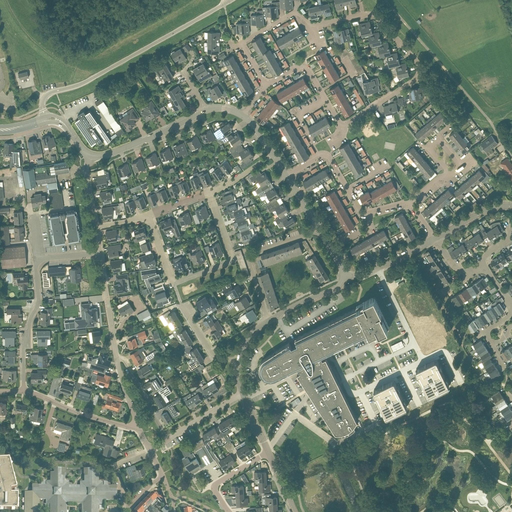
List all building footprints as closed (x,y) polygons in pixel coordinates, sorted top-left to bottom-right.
[(279,0),(281,8),(286,8),(286,9),(293,8),(292,0),(279,0)] [(318,0),(319,6),(321,13),(324,12),(325,16),(331,14),(329,3),(323,5),(323,3),(321,3),(320,0),(318,0)] [(334,0),(337,10),(343,8),(343,5),(346,4),(345,0),(334,0)] [(263,10),(263,17),(271,16),(272,17),(279,16),(277,2),(271,2),(272,6),(262,7),(263,10)] [(321,13),(319,6),(316,7),(316,6),(309,8),(312,19),(318,17),(317,13),(321,13)] [(252,25),(257,24),(257,26),(264,25),(263,17),(263,10),(257,11),(257,14),(251,15),(252,25)] [(243,23),(236,24),(237,28),(237,33),(242,33),(243,34),(250,33),(248,18),(242,19),(243,23)] [(369,34),(372,34),(371,28),(371,26),(370,22),(359,24),(362,35),(367,34),(367,35),(369,35),(369,34)] [(299,27),(295,30),(300,38),(304,36),(299,27)] [(348,51),(351,50),(349,47),(348,40),(351,39),(348,28),(342,29),(344,41),(346,48),(348,51)] [(344,41),(342,29),(334,31),(337,44),(342,42),(342,41),(344,41)] [(295,30),(290,32),(295,41),(300,38),(295,30)] [(209,39),(209,43),(219,43),(220,32),(208,32),(208,39),(209,39)] [(290,32),(286,35),(291,44),(295,41),(290,32)] [(378,45),(381,44),(380,38),(380,37),(379,32),(372,34),(369,35),(371,46),(376,44),(376,46),(378,45)] [(286,35),(281,37),(286,46),(291,44),(286,35)] [(263,41),(260,37),(251,42),(254,46),(263,41)] [(286,46),(281,37),(277,40),(282,49),(286,46)] [(265,46),(263,41),(254,46),(257,51),(265,46)] [(219,43),(209,43),(209,46),(208,46),(208,52),(219,52),(219,43)] [(385,56),(387,56),(391,55),(391,54),(389,48),(390,48),(389,47),(388,43),(381,44),(378,45),(380,56),(385,55),(385,56)] [(188,51),(191,49),(187,44),(184,47),(172,54),(176,60),(179,58),(181,61),(186,58),(183,52),(187,50),(188,51)] [(268,50),(265,46),(257,51),(259,55),(268,50)] [(272,54),(270,49),(261,54),(264,59),(272,54)] [(315,55),(318,60),(327,54),(324,50),(315,55)] [(397,66),(400,65),(398,59),(399,59),(398,57),(398,58),(397,53),(391,54),(391,55),(387,56),(389,67),(394,65),(395,66),(396,66),(397,66)] [(275,58),(272,54),(264,59),(266,63),(275,58)] [(318,60),(320,64),(329,59),(327,54),(318,60)] [(224,60),(227,65),(235,60),(233,55),(224,60)] [(194,69),(197,75),(207,69),(203,63),(206,62),(204,58),(200,60),(202,64),(194,69)] [(278,62),(275,58),(266,63),(269,67),(278,62)] [(320,64),(323,69),(332,63),(329,59),(320,64)] [(227,65),(229,69),(238,64),(235,60),(227,65)] [(280,67),(278,62),(269,67),(271,72),(280,67)] [(323,69),(326,73),(334,68),(332,63),(323,69)] [(400,65),(397,66),(396,66),(398,76),(402,75),(403,78),(404,78),(404,76),(409,75),(407,69),(408,69),(408,68),(407,68),(406,63),(400,65)] [(166,64),(155,70),(161,79),(163,77),(166,82),(173,77),(166,64)] [(227,72),(229,75),(232,74),(240,68),(238,64),(229,69),(228,70),(228,71),(227,72)] [(207,69),(197,75),(201,82),(207,78),(207,79),(212,76),(209,71),(212,69),(211,67),(207,69)] [(283,71),(280,67),(271,72),(274,76),(283,71)] [(232,74),(234,78),(243,73),(240,68),(232,74)] [(326,73),(328,77),(337,72),(334,68),(326,73)] [(18,74),(20,80),(29,77),(27,71),(18,74)] [(337,72),(328,77),(331,82),(340,77),(337,72)] [(234,78),(237,82),(246,77),(243,73),(234,78)] [(237,82),(239,87),(248,82),(246,77),(237,82)] [(304,78),(299,80),(304,89),(309,86),(304,78)] [(372,80),(369,81),(372,92),(379,90),(378,84),(379,83),(378,78),(371,79),(372,80)] [(299,80),(295,83),(300,92),(304,89),(299,80)] [(372,92),(369,81),(363,82),(365,93),(372,92)] [(239,87),(242,91),(251,86),(248,82),(239,87)] [(295,83),(290,86),(295,94),(300,92),(295,83)] [(330,89),(332,94),(341,89),(338,84),(330,89)] [(212,92),(209,94),(213,100),(223,94),(221,92),(219,89),(220,88),(218,85),(211,89),(212,92)] [(169,99),(171,102),(184,94),(179,86),(169,91),(172,97),(169,99)] [(251,86),(242,91),(245,96),(253,91),(251,86)] [(290,86),(286,88),(291,97),(295,94),(290,86)] [(411,94),(409,94),(410,98),(413,97),(413,100),(424,97),(422,87),(417,88),(413,88),(413,89),(410,90),(411,94)] [(286,88),(281,91),(286,100),(289,98),(290,99),(292,98),(291,97),(286,88)] [(332,94),(335,98),(344,93),(341,89),(332,94)] [(286,100),(281,91),(277,93),(282,102),(286,100)] [(335,98),(337,103),(346,98),(344,93),(335,98)] [(184,94),(171,102),(176,111),(185,105),(182,100),(186,98),(184,94)] [(272,98),(269,102),(277,108),(280,104),(272,98)] [(337,103),(340,107),(349,102),(346,98),(337,103)] [(403,104),(402,98),(398,98),(399,102),(391,104),(391,105),(384,106),(386,115),(398,112),(397,107),(399,107),(403,104)] [(143,115),(147,120),(151,118),(151,119),(154,117),(160,114),(152,103),(150,102),(145,106),(144,108),(145,110),(145,114),(143,115)] [(269,102),(266,106),(274,112),(277,108),(269,102)] [(340,107),(342,112),(351,107),(349,102),(340,107)] [(266,106),(262,110),(270,116),(274,112),(266,106)] [(351,107),(342,112),(345,116),(354,111),(351,107)] [(124,124),(126,128),(127,127),(128,129),(129,130),(133,127),(132,126),(135,124),(134,122),(139,118),(133,109),(128,112),(127,112),(123,115),(125,118),(121,120),(124,124)] [(78,115),(80,118),(76,120),(93,144),(98,141),(100,144),(104,141),(106,144),(111,141),(90,111),(86,113),(84,110),(78,115)] [(262,110),(259,114),(267,120),(270,116),(262,110)] [(441,112),(437,115),(442,122),(446,119),(441,112)] [(267,120),(259,114),(256,118),(264,124),(267,120)] [(437,115),(432,119),(438,126),(442,122),(437,115)] [(326,117),(322,120),(327,128),(331,126),(326,117)] [(118,129),(115,131),(118,135),(124,131),(116,119),(113,122),(118,129)] [(432,119),(428,123),(434,129),(438,126),(432,119)] [(322,120),(317,122),(322,131),(327,128),(322,120)] [(280,126),(283,131),(291,126),(289,121),(280,126)] [(317,122),(313,125),(318,134),(322,131),(317,122)] [(221,140),(231,133),(231,132),(231,133),(229,131),(233,128),(229,123),(221,129),(223,131),(219,136),(221,140)] [(428,123),(424,126),(430,133),(434,129),(428,123)] [(318,134),(313,125),(308,127),(314,136),(318,134)] [(283,131),(285,135),(294,130),(291,126),(283,131)] [(424,126),(420,130),(426,136),(430,133),(424,126)] [(201,135),(204,140),(205,143),(212,140),(212,141),(216,139),(211,129),(207,131),(208,132),(201,135)] [(285,135),(288,140),(297,134),(294,130),(285,135)] [(426,136),(420,130),(416,133),(421,140),(426,136)] [(449,136),(453,140),(460,134),(456,130),(449,136)] [(230,140),(232,143),(241,137),(237,132),(233,135),(231,133),(221,140),(222,139),(225,142),(230,140)] [(288,140),(290,144),(299,139),(297,134),(288,140)] [(453,140),(456,144),(463,138),(460,134),(453,140)] [(42,138),(43,143),(44,147),(48,146),(48,148),(51,147),(56,146),(53,137),(50,138),(49,135),(43,137),(43,138),(42,138)] [(481,144),(486,152),(498,144),(492,135),(485,141),(481,144)] [(193,138),(194,139),(188,142),(192,150),(198,146),(199,148),(202,146),(197,136),(193,138)] [(230,150),(232,154),(242,147),(240,145),(244,142),(241,137),(232,143),(234,145),(230,150)] [(456,144),(460,148),(467,143),(469,141),(465,137),(463,138),(456,144)] [(290,144),(293,148),(302,143),(299,139),(290,144)] [(28,141),(28,142),(29,147),(30,155),(35,154),(34,152),(41,150),(39,141),(36,142),(36,140),(29,141),(28,141)] [(177,156),(182,154),(183,157),(188,154),(186,149),(184,142),(173,146),(177,156)] [(20,150),(12,149),(13,144),(5,143),(4,153),(11,154),(10,167),(22,165),(21,155),(20,155),(20,150)] [(293,148),(296,153),(304,148),(302,143),(293,148)] [(339,148),(342,152),(351,147),(348,143),(339,148)] [(467,143),(460,148),(463,153),(470,147),(467,143)] [(241,155),(242,158),(251,152),(247,147),(243,150),(242,147),(232,154),(235,157),(241,155)] [(342,152),(345,157),(353,152),(351,147),(342,152)] [(407,152),(410,157),(417,151),(413,147),(407,152)] [(166,149),(166,150),(159,153),(161,158),(163,161),(169,158),(170,160),(173,158),(169,148),(166,149)] [(296,153),(298,157),(307,152),(304,148),(296,153)] [(410,157),(414,161),(421,155),(417,151),(410,157)] [(251,152),(242,158),(244,160),(240,165),(243,169),(252,162),(250,160),(254,157),(251,152)] [(307,152),(298,157),(299,160),(298,161),(299,162),(300,162),(301,162),(309,157),(307,152)] [(345,157),(347,161),(356,156),(353,152),(345,157)] [(146,158),(148,163),(149,166),(156,164),(156,165),(160,164),(156,153),(152,154),(153,155),(146,158)] [(414,161),(417,165),(424,159),(421,155),(414,161)] [(347,161),(350,166),(358,161),(356,156),(347,161)] [(132,163),(135,171),(142,169),(142,170),(146,169),(142,158),(138,160),(139,161),(132,163)] [(511,164),(508,158),(501,163),(511,178),(511,164)] [(417,165),(421,169),(428,164),(424,159),(417,165)] [(225,169),(228,173),(233,170),(230,165),(227,161),(224,164),(223,162),(218,165),(222,171),(225,169)] [(350,166),(352,170),(361,165),(358,161),(350,166)] [(68,162),(33,167),(36,184),(56,181),(55,173),(69,171),(68,162)] [(118,168),(121,176),(127,174),(128,175),(132,174),(128,163),(124,165),(124,166),(118,168)] [(421,169),(425,173),(431,168),(428,164),(421,169)] [(215,170),(212,172),(217,180),(223,177),(220,172),(222,171),(218,165),(214,168),(215,170)] [(361,165),(352,170),(355,174),(354,175),(356,179),(363,175),(361,171),(363,169),(361,165)] [(16,167),(20,186),(24,186),(21,167),(16,167)] [(33,167),(22,169),(25,186),(36,185),(36,184),(33,167)] [(431,168),(425,173),(428,178),(435,172),(431,168)] [(326,169),(321,172),(326,180),(331,178),(326,169)] [(479,170),(475,174),(481,180),(483,183),(490,177),(485,171),(482,173),(479,170)] [(201,180),(198,174),(197,172),(193,174),(194,178),(190,179),(194,188),(200,186),(198,181),(201,180)] [(203,172),(198,174),(201,180),(204,179),(206,184),(212,182),(208,172),(204,174),(203,172)] [(258,179),(259,182),(268,177),(265,172),(260,174),(259,172),(254,175),(252,172),(248,175),(249,177),(248,178),(250,182),(251,181),(258,179)] [(321,172),(317,174),(322,183),(326,180),(321,172)] [(97,176),(98,183),(97,183),(98,188),(108,186),(107,179),(110,178),(109,173),(97,176)] [(317,174),(312,177),(317,186),(322,183),(317,174)] [(475,174),(471,177),(477,184),(481,180),(475,174)] [(255,190),(257,194),(259,193),(268,187),(267,184),(271,182),(268,177),(259,182),(261,185),(256,189),(255,190)] [(312,177),(308,179),(313,188),(317,186),(312,177)] [(471,177),(467,181),(472,187),(473,187),(475,189),(479,186),(477,184),(471,177)] [(313,188),(308,179),(303,182),(308,191),(313,188)] [(500,179),(497,182),(503,189),(506,186),(500,179)] [(182,180),(177,182),(180,190),(183,189),(184,192),(190,190),(187,181),(183,182),(182,180)] [(392,180),(387,183),(392,192),(397,189),(397,190),(401,188),(397,181),(393,183),(392,180)] [(467,181),(463,184),(468,191),(472,187),(467,181)] [(57,182),(47,183),(49,193),(58,192),(57,182)] [(180,190),(177,182),(172,184),(173,186),(169,188),(172,197),(178,194),(177,191),(180,190)] [(387,183),(383,185),(388,194),(392,192),(387,183)] [(463,184),(459,188),(464,194),(466,197),(470,193),(468,191),(463,184)] [(383,185),(378,188),(383,197),(388,194),(383,185)] [(266,199),(268,197),(277,192),(274,187),(270,190),(268,187),(259,193),(261,196),(264,196),(266,199)] [(222,204),(226,203),(234,200),(232,194),(238,192),(236,188),(221,193),(222,193),(223,193),(225,198),(224,200),(221,201),(221,200),(220,200),(222,204)] [(378,188),(374,190),(379,199),(383,197),(378,188)] [(459,188),(454,192),(460,198),(464,194),(459,188)] [(155,191),(158,198),(161,197),(163,201),(169,198),(165,189),(161,191),(160,189),(155,191)] [(448,189),(444,193),(450,200),(454,196),(448,189)] [(101,196),(102,196),(103,203),(108,202),(112,201),(110,194),(112,194),(111,190),(100,192),(101,196)] [(325,195),(328,200),(337,195),(334,190),(325,195)] [(374,190),(370,193),(373,200),(375,202),(379,199),(374,190)] [(151,192),(151,194),(147,196),(151,205),(157,203),(156,200),(158,198),(155,191),(151,192)] [(369,202),(364,194),(362,191),(358,193),(360,196),(359,196),(361,198),(363,203),(365,205),(369,202)] [(369,191),(364,194),(369,202),(373,200),(370,193),(369,191)] [(266,205),(268,208),(278,202),(276,200),(280,197),(277,192),(268,197),(266,199),(268,202),(266,205)] [(39,205),(39,203),(46,202),(45,195),(41,196),(41,193),(34,194),(35,197),(31,197),(32,206),(39,205)] [(444,193),(440,197),(446,203),(450,200),(444,193)] [(328,200),(330,204),(339,199),(337,195),(328,200)] [(139,196),(134,198),(137,206),(140,205),(141,208),(147,206),(143,196),(139,198),(139,196)] [(440,197),(436,200),(442,207),(446,203),(440,197)] [(137,206),(134,198),(129,200),(130,202),(126,203),(129,213),(135,210),(134,207),(137,206)] [(226,215),(230,213),(229,213),(238,210),(236,205),(242,203),(240,198),(234,200),(226,203),(228,208),(228,210),(225,211),(224,210),(226,215)] [(330,204),(333,209),(342,204),(339,199),(330,204)] [(436,200),(432,204),(437,210),(442,207),(436,200)] [(275,214),(278,213),(287,208),(283,202),(279,205),(278,202),(268,208),(270,212),(273,211),(275,214)] [(333,209),(336,213),(344,208),(342,204),(333,209)] [(432,204),(428,207),(433,214),(437,210),(432,204)] [(117,205),(102,208),(102,212),(104,211),(105,219),(113,217),(112,210),(116,209),(118,213),(121,212),(120,209),(120,208),(118,208),(117,205)] [(202,208),(195,210),(198,219),(205,216),(206,218),(209,216),(205,206),(202,207),(202,208)] [(0,213),(7,213),(7,216),(14,215),(14,223),(22,222),(21,211),(9,212),(9,207),(0,208),(0,213)] [(235,216),(237,221),(246,218),(246,219),(249,218),(251,217),(250,212),(247,213),(245,207),(238,210),(229,213),(230,213),(231,218),(232,218),(231,216),(234,215),(235,216)] [(433,214),(428,207),(423,211),(429,217),(433,214)] [(275,220),(277,224),(287,218),(285,215),(290,213),(287,208),(278,213),(279,216),(275,220)] [(336,213),(338,218),(347,213),(344,208),(336,213)] [(59,221),(58,213),(50,214),(50,217),(48,217),(50,227),(52,226),(53,232),(51,232),(52,241),(54,241),(55,244),(65,242),(64,238),(68,237),(68,242),(78,240),(78,237),(80,237),(79,228),(77,228),(76,222),(78,222),(76,213),(74,213),(74,210),(66,211),(67,220),(66,220),(68,233),(67,233),(67,236),(65,236),(64,236),(64,234),(62,234),(60,221),(59,221)] [(185,213),(185,214),(178,217),(181,225),(188,222),(189,224),(192,222),(188,212),(185,213)] [(338,218),(341,222),(350,217),(347,213),(338,218)] [(395,217),(398,222),(405,218),(402,213),(395,217)] [(341,222),(343,227),(352,221),(350,217),(341,222)] [(170,218),(161,222),(162,227),(163,227),(165,234),(173,231),(175,232),(177,236),(181,235),(176,223),(173,225),(170,218)] [(239,226),(241,232),(249,229),(253,228),(255,227),(253,222),(251,223),(249,218),(246,219),(246,218),(237,221),(237,222),(233,223),(235,228),(235,227),(238,226),(239,226)] [(287,218),(277,224),(280,227),(286,226),(287,228),(296,223),(293,218),(289,220),(287,218)] [(398,222),(400,227),(408,223),(405,218),(398,222)] [(352,221),(343,227),(346,231),(355,226),(352,221)] [(489,225),(492,229),(497,236),(502,233),(501,230),(503,228),(504,230),(499,221),(497,222),(496,222),(495,222),(494,223),(493,223),(491,224),(490,224),(489,225)] [(400,227),(403,232),(411,227),(408,223),(400,227)] [(14,225),(0,226),(0,244),(10,244),(8,229),(14,228),(14,227),(15,227),(14,225)] [(14,228),(15,239),(24,238),(23,226),(15,227),(14,227),(14,228)] [(135,241),(135,242),(139,241),(143,251),(151,248),(149,242),(146,243),(145,239),(147,238),(144,227),(134,230),(136,235),(133,237),(135,241)] [(403,232),(406,236),(413,232),(411,227),(403,232)] [(249,229),(241,232),(237,233),(238,238),(239,238),(238,237),(241,236),(243,237),(245,242),(244,242),(244,243),(259,237),(257,233),(254,233),(253,228),(249,229)] [(484,228),(481,230),(488,241),(491,239),(491,240),(497,236),(492,229),(487,232),(484,228)] [(117,241),(116,234),(117,233),(117,230),(106,231),(106,235),(107,235),(108,242),(117,241)] [(384,230),(379,232),(383,240),(388,237),(384,230)] [(474,236),(479,244),(484,240),(487,238),(481,230),(478,232),(479,233),(474,236)] [(379,232),(374,235),(379,243),(383,240),(379,232)] [(413,232),(406,236),(408,241),(416,237),(413,232)] [(374,235),(369,238),(374,245),(379,243),(374,235)] [(468,239),(465,241),(471,249),(473,247),(479,244),(474,236),(469,240),(468,239)] [(369,238),(365,240),(369,248),(374,245),(369,238)] [(304,244),(308,251),(311,249),(305,240),(299,242),(293,244),(297,254),(303,252),(300,246),(304,244)] [(365,240),(360,243),(364,251),(369,248),(365,240)] [(463,244),(458,247),(463,254),(468,251),(471,249),(465,241),(462,243),(463,244)] [(209,248),(213,257),(219,254),(220,255),(223,254),(219,242),(215,244),(216,245),(209,248)] [(360,243),(355,246),(359,253),(364,251),(360,243)] [(108,246),(109,250),(110,257),(120,256),(119,251),(122,250),(121,244),(108,246)] [(287,246),(290,256),(297,254),(293,244),(287,246)] [(0,247),(2,268),(26,265),(24,245),(0,247)] [(284,258),(290,256),(287,246),(280,248),(284,258)] [(359,253),(355,246),(350,248),(355,256),(359,253)] [(463,254),(458,247),(455,249),(453,246),(451,246),(447,249),(452,258),(455,256),(457,258),(463,254)] [(277,260),(284,258),(280,248),(274,251),(277,260)] [(197,251),(198,252),(191,255),(190,252),(187,253),(190,261),(193,260),(195,264),(201,261),(202,262),(205,261),(201,249),(197,251)] [(315,255),(311,249),(308,251),(312,256),(306,260),(309,266),(318,260),(315,255)] [(432,252),(430,250),(424,254),(426,256),(424,257),(427,263),(430,261),(437,256),(434,251),(432,252)] [(271,263),(277,260),(274,251),(268,253),(271,263)] [(153,257),(154,256),(153,253),(139,257),(141,261),(142,269),(156,267),(155,263),(156,263),(155,259),(154,259),(153,257)] [(263,258),(265,265),(271,263),(268,253),(261,255),(262,255),(253,258),(257,260),(263,258)] [(503,253),(498,257),(503,264),(508,261),(509,262),(511,260),(508,254),(505,256),(503,253)] [(441,262),(437,256),(430,261),(432,264),(431,265),(430,266),(430,267),(430,268),(430,270),(432,271),(440,266),(439,263),(441,262)] [(183,259),(173,263),(176,269),(178,268),(179,270),(186,267),(186,268),(190,267),(186,257),(182,258),(183,259)] [(503,264),(498,257),(492,260),(494,263),(491,265),(495,270),(498,269),(498,268),(503,264)] [(261,274),(257,260),(253,258),(258,275),(261,283),(271,280),(268,272),(261,274)] [(121,263),(122,263),(122,259),(110,261),(111,265),(112,265),(113,272),(118,271),(122,270),(121,263)] [(318,260),(309,266),(313,271),(322,266),(318,260)] [(72,274),(72,281),(81,280),(80,280),(80,273),(80,268),(71,269),(71,266),(65,267),(66,274),(72,274)] [(325,271),(322,266),(313,271),(316,277),(325,271)] [(442,268),(440,266),(432,271),(433,273),(434,274),(436,275),(438,275),(439,274),(441,276),(448,272),(445,267),(442,268)] [(48,268),(49,276),(66,274),(65,267),(48,268)] [(156,269),(142,271),(143,278),(148,277),(150,283),(162,279),(160,275),(158,275),(157,273),(156,269)] [(328,277),(325,271),(316,277),(320,282),(328,277)] [(47,272),(42,273),(43,281),(43,287),(50,286),(49,277),(47,278),(47,272)] [(448,272),(441,276),(443,279),(440,281),(444,287),(452,281),(451,278),(452,278),(448,272)] [(13,274),(14,279),(16,279),(16,281),(17,282),(18,282),(18,289),(28,288),(27,276),(23,276),(22,276),(22,273),(13,274)] [(127,274),(116,275),(117,280),(121,280),(121,284),(114,285),(115,293),(127,291),(126,285),(129,284),(127,274)] [(483,277),(475,283),(480,291),(488,285),(483,277)] [(263,291),(273,288),(271,280),(261,283),(263,291)] [(475,283),(467,288),(472,296),(480,291),(475,283)] [(222,287),(224,290),(227,295),(230,294),(232,298),(243,292),(238,285),(233,288),(230,284),(222,287)] [(151,286),(143,289),(145,294),(153,291),(151,286)] [(164,286),(154,289),(158,301),(162,300),(164,304),(170,302),(168,298),(170,297),(168,292),(166,293),(164,286)] [(266,299),(276,296),(273,288),(263,291),(266,299)] [(467,288),(459,294),(464,301),(472,296),(467,288)] [(422,294),(409,301),(413,310),(411,311),(431,350),(446,343),(422,294)] [(464,301),(459,294),(451,299),(456,307),(464,301)] [(127,304),(119,305),(119,307),(121,317),(127,315),(127,311),(131,310),(131,307),(136,306),(135,296),(126,298),(127,304)] [(276,296),(266,299),(269,307),(279,304),(276,296)] [(205,309),(206,312),(216,306),(213,301),(209,303),(205,297),(197,302),(201,309),(204,306),(206,308),(205,309)] [(228,307),(229,309),(237,304),(240,309),(250,304),(246,297),(233,304),(232,301),(226,305),(228,307)] [(497,304),(494,306),(499,314),(505,310),(500,303),(504,301),(502,297),(497,300),(497,299),(495,300),(497,304)] [(363,308),(357,311),(358,312),(362,319),(365,318),(369,327),(366,328),(369,333),(372,331),(374,330),(376,333),(377,334),(378,334),(388,329),(389,329),(389,328),(389,327),(382,312),(376,300),(375,299),(374,298),(373,298),(372,298),(371,298),(364,302),(363,302),(363,303),(362,304),(362,305),(363,306),(363,307),(363,308)] [(492,307),(489,310),(494,317),(499,314),(494,306),(491,302),(489,303),(492,307)] [(65,322),(65,323),(65,329),(69,328),(75,327),(82,327),(94,325),(93,321),(97,321),(96,308),(90,309),(89,303),(81,304),(81,305),(81,310),(82,319),(75,320),(75,321),(69,322),(65,322)] [(483,313),(488,321),(494,317),(489,310),(489,309),(486,306),(485,304),(483,305),(484,307),(487,311),(483,313)] [(481,314),(478,317),(483,324),(488,321),(483,313),(481,309),(479,306),(477,308),(481,314)] [(18,323),(22,323),(22,316),(20,316),(20,308),(7,308),(7,313),(11,313),(11,323),(15,323),(18,322),(18,323)] [(41,312),(41,324),(49,324),(49,312),(51,312),(51,308),(45,308),(45,312),(41,312)] [(260,365),(259,368),(259,369),(260,371),(261,373),(262,375),(263,376),(265,378),(268,379),(270,379),(273,379),(276,378),(290,371),(293,370),(294,369),(296,368),(298,368),(300,371),(297,373),(298,375),(308,389),(336,433),(338,433),(341,433),(343,435),(346,434),(350,432),(353,430),(356,428),(354,426),(355,425),(356,424),(356,423),(357,422),(357,420),(326,357),(323,358),(322,356),(368,333),(369,333),(366,328),(369,327),(365,318),(362,319),(358,312),(357,311),(356,308),(295,338),(297,343),(295,345),(292,346),(289,342),(276,351),(274,352),(264,358),(262,360),(261,362),(260,365)] [(148,309),(137,315),(140,320),(151,315),(148,309)] [(242,315),(247,322),(250,320),(251,320),(257,316),(253,309),(246,313),(242,315)] [(169,311),(163,315),(168,324),(171,321),(178,317),(174,311),(171,313),(169,311)] [(476,318),(473,320),(478,328),(483,324),(478,317),(475,313),(473,314),(476,318)] [(210,326),(211,328),(218,325),(220,323),(218,320),(215,321),(214,319),(213,320),(211,316),(204,321),(206,324),(205,325),(206,327),(208,327),(210,326)] [(478,328),(473,320),(470,316),(468,318),(471,321),(467,324),(472,331),(478,328)] [(172,330),(174,333),(180,328),(179,326),(182,324),(178,317),(171,321),(175,327),(172,330)] [(218,325),(211,328),(213,331),(210,333),(212,336),(213,335),(215,339),(222,335),(220,331),(221,330),(224,329),(220,323),(218,325)] [(180,341),(189,335),(185,329),(182,331),(180,328),(174,333),(172,334),(176,338),(178,340),(179,342),(180,341)] [(47,345),(47,338),(50,338),(50,330),(37,330),(37,338),(38,338),(38,345),(47,345)] [(135,338),(128,340),(131,347),(138,345),(138,347),(144,345),(143,343),(145,342),(144,338),(147,337),(145,330),(134,334),(135,338)] [(2,331),(2,336),(5,336),(5,346),(9,346),(14,346),(14,336),(15,336),(15,331),(2,331)] [(100,331),(91,332),(93,342),(99,342),(99,338),(100,337),(100,331)] [(183,348),(185,350),(191,346),(190,344),(193,342),(189,335),(180,341),(182,344),(185,343),(186,345),(183,348)] [(471,354),(477,350),(484,345),(481,339),(473,344),(476,348),(469,352),(471,354)] [(390,345),(393,351),(404,346),(401,340),(390,345)] [(162,341),(158,343),(160,347),(159,347),(162,352),(166,349),(162,341)] [(476,358),(480,355),(488,350),(484,345),(477,350),(479,353),(475,356),(476,358)] [(187,352),(191,359),(200,353),(197,347),(193,349),(191,346),(185,350),(186,353),(187,352)] [(143,347),(131,355),(137,365),(144,361),(142,359),(146,356),(143,351),(145,350),(143,347)] [(148,360),(153,357),(161,352),(159,349),(146,357),(148,360)] [(511,357),(511,356),(508,352),(506,349),(500,352),(505,360),(509,358),(511,361),(511,363),(511,364),(511,357)] [(480,364),(482,362),(490,357),(492,356),(488,350),(480,355),(482,359),(479,361),(480,363),(480,364)] [(5,351),(5,356),(7,356),(7,361),(6,361),(6,362),(7,362),(7,365),(15,365),(14,356),(15,356),(15,351),(5,351)] [(41,354),(31,354),(31,358),(34,358),(35,363),(38,363),(38,365),(47,365),(47,356),(51,356),(51,353),(41,353),(41,354)] [(197,367),(200,365),(202,364),(201,362),(204,360),(200,353),(191,359),(195,365),(194,365),(195,368),(197,367)] [(89,356),(87,362),(90,363),(89,368),(104,372),(105,368),(107,368),(110,361),(107,360),(108,356),(100,354),(99,357),(92,359),(92,357),(89,356)] [(482,370),(485,368),(493,362),(490,357),(482,362),(484,366),(478,370),(479,372),(482,370)] [(416,371),(416,372),(427,394),(429,393),(430,396),(448,387),(446,384),(448,384),(438,362),(437,361),(437,360),(436,360),(435,360),(429,363),(429,364),(430,366),(431,369),(429,370),(426,371),(424,368),(424,367),(423,367),(417,370),(416,370),(416,371)] [(489,373),(497,368),(493,362),(485,368),(488,371),(484,374),(485,376),(489,373)] [(58,365),(55,375),(60,377),(64,366),(58,365)] [(81,365),(80,368),(86,369),(86,375),(88,376),(88,379),(90,379),(93,369),(86,367),(81,365)] [(138,371),(142,378),(152,372),(148,365),(138,371)] [(497,368),(489,373),(491,376),(487,379),(489,381),(493,378),(493,379),(500,374),(497,368)] [(3,380),(6,380),(16,380),(16,370),(3,370),(3,375),(3,380)] [(31,382),(41,382),(41,376),(46,376),(46,371),(38,371),(38,373),(35,373),(31,373),(31,382)] [(93,374),(90,381),(94,383),(94,382),(100,384),(99,385),(100,386),(102,387),(103,387),(104,385),(107,386),(110,379),(109,379),(110,376),(105,374),(104,377),(97,375),(93,374)] [(148,382),(143,385),(145,389),(151,386),(154,391),(163,385),(157,376),(155,374),(150,376),(152,379),(148,382)] [(213,380),(207,383),(213,393),(219,389),(217,386),(220,384),(216,377),(213,379),(213,380)] [(73,386),(72,386),(73,384),(69,383),(69,384),(61,382),(59,390),(70,393),(73,386)] [(76,387),(75,388),(78,389),(78,390),(76,396),(81,398),(84,399),(88,400),(92,389),(84,386),(80,385),(81,383),(78,382),(76,387)] [(374,391),(374,392),(385,414),(387,414),(388,416),(405,408),(404,405),(406,404),(395,383),(394,382),(393,382),(387,385),(387,386),(388,389),(386,390),(383,391),(381,388),(381,387),(380,387),(380,388),(374,390),(374,391)] [(201,386),(199,388),(203,395),(205,393),(207,397),(213,393),(207,383),(201,386)] [(160,394),(154,398),(160,407),(167,403),(163,397),(172,392),(168,385),(158,391),(160,394)] [(197,390),(191,394),(197,403),(202,400),(200,396),(203,395),(199,388),(196,389),(197,390)] [(493,399),(497,404),(504,399),(499,391),(486,399),(488,402),(493,399)] [(116,401),(118,397),(109,394),(105,392),(100,407),(104,408),(105,407),(117,410),(119,402),(116,401)] [(190,393),(182,398),(186,405),(188,404),(191,407),(197,403),(191,394),(190,393)] [(168,411),(161,415),(166,422),(172,419),(171,418),(175,416),(172,412),(176,410),(173,405),(182,399),(180,397),(165,406),(168,411)] [(495,408),(497,411),(500,409),(508,404),(504,399),(497,404),(493,406),(494,408),(495,408)] [(502,411),(504,415),(511,410),(508,404),(500,409),(497,411),(496,412),(498,414),(502,411)] [(41,415),(42,408),(32,406),(29,420),(43,422),(45,415),(41,415)] [(504,415),(500,417),(501,419),(505,417),(508,420),(511,417),(511,410),(504,415)] [(232,416),(226,420),(230,428),(232,431),(233,431),(236,429),(241,426),(238,421),(235,422),(232,416)] [(223,430),(221,431),(228,442),(230,441),(232,440),(230,438),(229,438),(227,434),(232,431),(230,428),(226,420),(219,424),(223,430)] [(54,428),(53,431),(61,433),(60,437),(67,439),(71,426),(56,422),(56,424),(55,424),(54,428)] [(215,427),(209,431),(213,437),(216,435),(218,439),(224,436),(221,431),(218,433),(215,427)] [(206,440),(204,442),(209,450),(211,448),(209,444),(212,443),(210,439),(213,437),(209,431),(203,434),(206,440)] [(313,431),(292,433),(292,441),(293,442),(294,442),(294,444),(292,445),(293,459),(296,459),(296,461),(301,461),(301,459),(308,458),(308,460),(313,460),(312,458),(315,458),(314,448),(313,448),(313,447),(314,447),(314,446),(314,445),(313,431)] [(105,436),(96,434),(94,443),(105,446),(103,453),(116,457),(117,453),(118,454),(119,450),(115,449),(112,448),(114,440),(105,437),(105,436)] [(191,470),(193,473),(215,460),(214,459),(211,453),(209,450),(202,439),(191,446),(193,449),(190,451),(185,444),(180,447),(185,457),(182,458),(185,463),(185,464),(190,471),(191,470)] [(247,444),(242,447),(247,454),(252,451),(250,448),(253,446),(250,441),(247,443),(247,444)] [(60,443),(57,450),(64,452),(64,450),(66,445),(66,444),(60,443)] [(247,454),(242,447),(240,444),(235,447),(241,458),(247,454)] [(230,454),(225,457),(230,465),(235,462),(230,454)] [(230,465),(224,455),(221,457),(222,459),(220,461),(224,468),(230,465)] [(0,510),(15,510),(15,507),(18,507),(18,499),(14,499),(14,495),(11,495),(11,490),(17,489),(15,484),(14,485),(12,479),(14,478),(12,470),(10,470),(9,464),(10,464),(9,459),(0,460),(0,510)] [(135,465),(126,468),(130,479),(145,473),(143,466),(136,469),(135,465)] [(36,511),(37,506),(39,506),(39,500),(47,500),(47,502),(48,503),(50,503),(50,511),(98,511),(98,504),(100,504),(102,502),(102,500),(116,501),(116,486),(112,486),(102,486),(102,484),(101,483),(98,483),(99,474),(95,474),(95,469),(84,469),(84,474),(85,474),(84,482),(81,482),(81,486),(82,486),(82,489),(67,489),(67,486),(68,486),(68,482),(65,482),(65,474),(66,474),(66,469),(54,469),(54,473),(51,473),(51,482),(48,482),(47,484),(47,486),(37,486),(37,485),(33,485),(33,493),(25,492),(24,511),(36,511)] [(255,482),(259,482),(266,481),(265,478),(266,478),(266,472),(254,472),(255,482)] [(266,481),(259,482),(259,489),(256,490),(257,495),(262,495),(262,494),(262,491),(271,490),(270,484),(266,484),(266,481)] [(237,492),(237,495),(244,495),(243,485),(232,486),(232,492),(237,492)] [(152,493),(147,498),(153,503),(155,500),(160,504),(164,500),(156,492),(154,495),(152,493)] [(269,503),(270,507),(277,506),(276,503),(277,503),(277,497),(270,497),(270,494),(271,494),(262,494),(262,495),(262,498),(262,504),(269,503)] [(244,495),(237,495),(237,499),(237,505),(248,504),(248,498),(244,498),(244,495)] [(143,502),(152,511),(153,511),(158,511),(153,507),(151,505),(153,503),(147,498),(143,502)] [(143,502),(139,507),(144,511),(147,509),(149,511),(153,511),(152,511),(143,502)]
